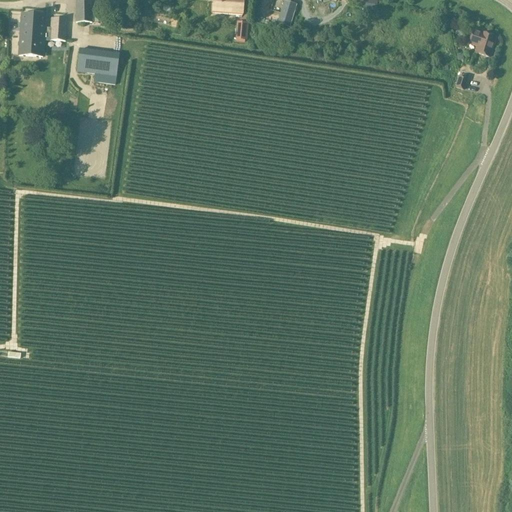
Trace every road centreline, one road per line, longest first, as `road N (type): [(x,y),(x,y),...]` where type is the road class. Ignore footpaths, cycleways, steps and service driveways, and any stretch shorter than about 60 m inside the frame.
road 1 (track): [(0,347),(14,345),(18,192),(126,198),(381,237),(359,373),(365,511)]
road 2 (tertiary): [(429,427),(441,286),(511,107)]
road 3 (track): [(511,235),(496,274),(475,403),(482,511)]
road 4 (track): [(381,237),(420,246),(453,187),(491,155)]
